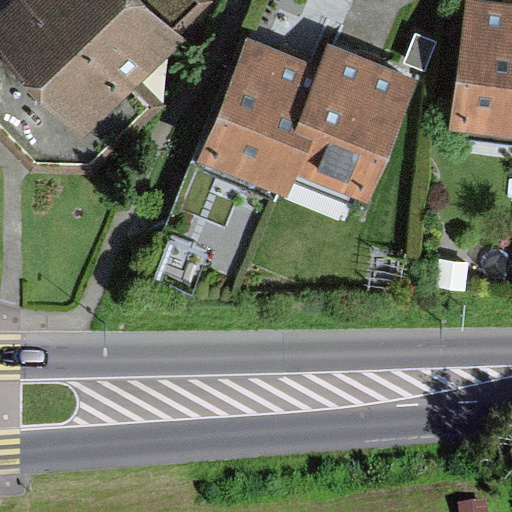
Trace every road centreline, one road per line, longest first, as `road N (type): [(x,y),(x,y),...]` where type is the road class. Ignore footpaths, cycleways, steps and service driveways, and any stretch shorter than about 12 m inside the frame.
road 1 (secondary): [(0,452),(434,396)]
road 2 (secondary): [(434,396),(0,360)]
